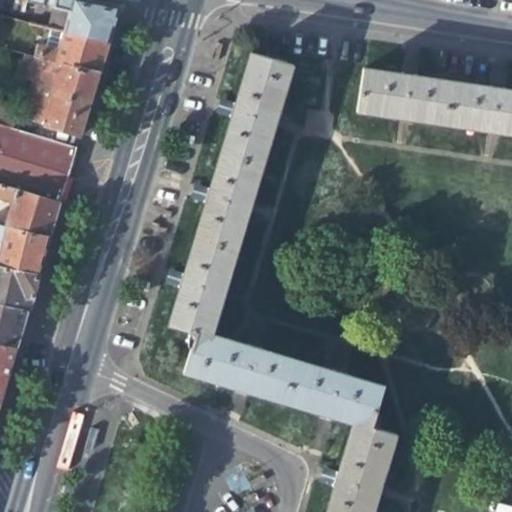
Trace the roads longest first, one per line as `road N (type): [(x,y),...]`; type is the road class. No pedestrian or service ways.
road 1 (primary): [(178,0),(69,367)]
road 2 (residential): [(283,511),(281,461),(69,367)]
road 3 (primary): [(69,367),(27,511)]
road 4 (residential): [(363,0),(511,22)]
